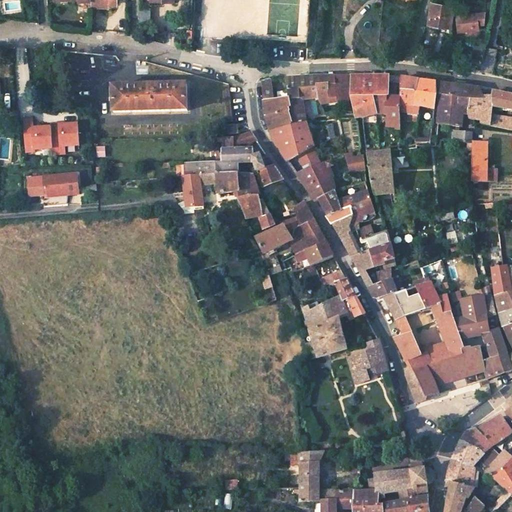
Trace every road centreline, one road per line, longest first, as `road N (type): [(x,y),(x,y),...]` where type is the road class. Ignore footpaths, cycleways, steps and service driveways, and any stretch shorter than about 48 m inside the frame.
road 1 (residential): [(248,70),(253,122),(384,332),(410,408),(450,452)]
road 2 (unclassified): [(511,88),(383,68),(248,70)]
road 3 (unclassified): [(248,70),(42,35)]
